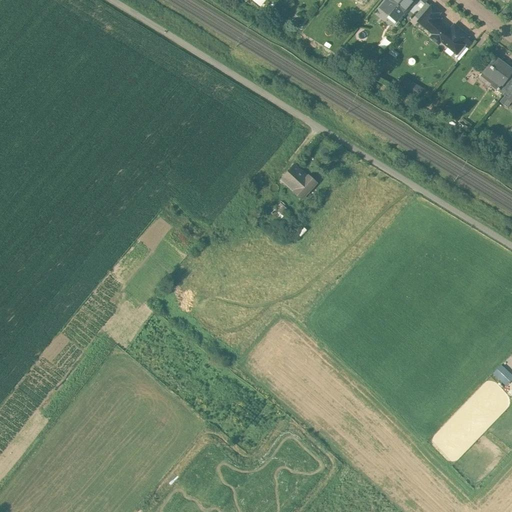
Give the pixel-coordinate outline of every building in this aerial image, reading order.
[(389,0),(382,9),(396,21),(413,0),(389,0)] [(439,13),(431,6),(425,13),(437,23),(440,19),(437,16),(439,13)] [(437,23),(425,13),(418,22),(433,35),(431,37),(454,57),(464,45),(462,44),(448,32),(437,23)] [(468,37),(454,25),(448,32),(462,44),(468,37)] [(495,58),(483,73),(494,81),(495,79),(503,85),(505,81),(511,72),(511,71),(503,65),(503,64),(495,58)] [(503,85),(498,91),(503,95),(511,86),(505,81),(503,85)] [(307,177),(294,165),(282,180),(294,191),(293,192),(301,199),(316,183),(308,176),(307,177)] [(289,211),(280,203),(266,220),(270,223),(275,218),(279,221),(289,211)] [(507,385),(511,378),(511,373),(501,363),(492,372),(507,385)]
